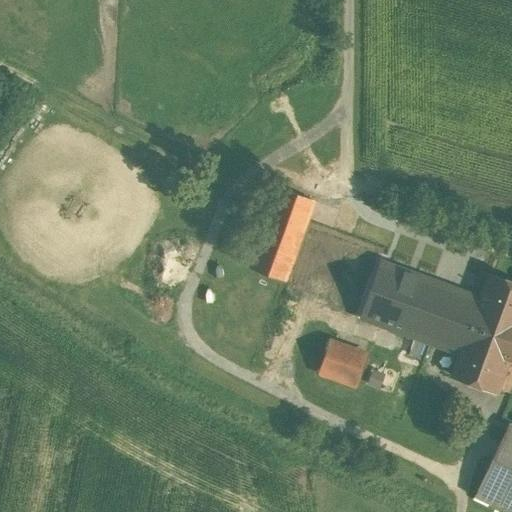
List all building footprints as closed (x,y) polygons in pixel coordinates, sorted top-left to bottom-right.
[(282,190),(253,269),(283,280),(312,201),(282,190)] [(462,352),(489,278),(394,243),(366,316),(462,352)] [(205,260),(183,321),(258,349),(280,288),(205,260)] [(462,352),(453,376),(497,392),(509,358),(511,359),(511,357),(511,284),(490,276),(489,278),(462,352)] [(367,360),(334,346),(323,374),(356,388),(367,360)] [(511,511),(511,425),(508,424),(474,498),(505,511),(511,511)]
